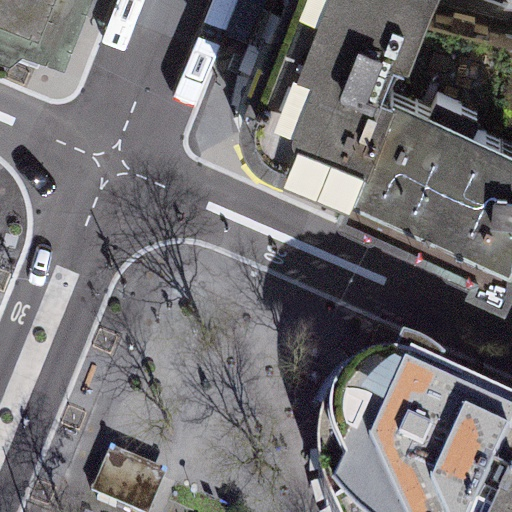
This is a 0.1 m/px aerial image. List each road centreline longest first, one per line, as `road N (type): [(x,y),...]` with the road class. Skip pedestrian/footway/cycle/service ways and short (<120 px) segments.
road 1 (tertiary): [(511,337),(111,164)]
road 2 (residential): [(111,164),(0,439)]
road 3 (tertiary): [(111,164),(0,116)]
